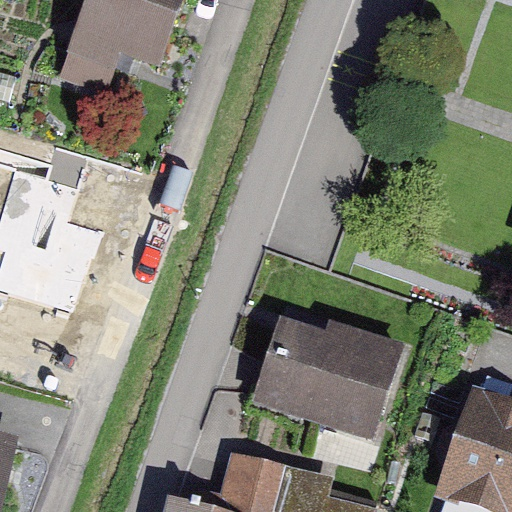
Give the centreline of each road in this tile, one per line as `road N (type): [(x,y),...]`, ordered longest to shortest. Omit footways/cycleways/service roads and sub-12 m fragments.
road 1 (residential): [(331,0),(149,511)]
road 2 (residential): [(55,511),(236,0)]
